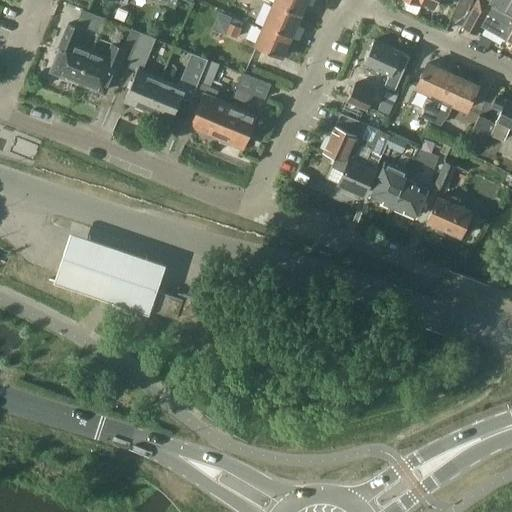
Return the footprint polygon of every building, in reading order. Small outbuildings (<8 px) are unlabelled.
[(273,0),(273,1),(300,13),(305,0),(273,0)] [(414,0),(432,8),(435,0),(414,0)] [(457,0),(449,19),(460,24),(471,0),(457,0)] [(505,37),(511,41),(511,15),(495,6),(484,0),(474,0),(461,24),(475,32),(484,16),(509,30),(505,37)] [(511,0),(484,0),(495,6),(511,15),(511,0)] [(264,22),(290,34),(300,13),(273,1),(264,22)] [(77,22),(99,31),(104,18),(81,9),(77,22)] [(223,32),(235,37),(240,25),(228,20),(223,32)] [(79,82),(91,51),(77,45),(74,42),(80,27),(67,22),(57,47),(59,48),(51,68),(65,74),(64,76),(79,82)] [(290,34),(264,22),(254,44),(281,56),(290,34)] [(121,58),(128,62),(127,65),(128,65),(139,39),(142,32),(131,27),(123,47),(113,43),(106,57),(91,51),(79,82),(90,87),(91,85),(105,91),(109,81),(113,71),(116,72),(121,58)] [(138,69),(125,99),(149,108),(161,77),(142,69),(148,56),(155,37),(142,32),(139,39),(128,65),(138,69)] [(364,58),(362,62),(389,73),(384,84),(395,89),(410,56),(409,55),(372,39),(367,51),(365,50),(363,56),(364,58)] [(198,80),(207,59),(191,52),(178,84),(161,77),(149,108),(172,118),(183,90),(192,94),(198,80)] [(208,86),(209,84),(218,63),(207,59),(198,80),(192,94),(201,97),(190,125),(217,136),(229,103),(214,97),(217,90),(208,86)] [(441,98),(452,75),(427,64),(417,87),(441,98)] [(264,97),(270,83),(265,81),(242,71),(238,81),(236,86),(264,97)] [(452,75),(441,98),(431,121),(439,125),(446,115),(452,102),(466,109),(476,85),(452,75)] [(367,107),(374,91),(354,82),(347,98),(367,107)] [(384,95),(378,109),(389,114),(397,94),(387,89),(384,95)] [(466,143),(477,148),(485,130),(503,139),(510,125),(511,126),(511,100),(506,97),(505,99),(496,94),(491,105),(500,109),(494,121),(479,114),(466,143)] [(229,103),(217,136),(243,147),(256,114),(229,103)] [(422,114),(432,119),(438,104),(425,103),(422,114)] [(344,160),(347,154),(354,157),(359,144),(352,141),(355,135),(359,137),(365,123),(341,113),(335,125),(334,125),(323,151),(344,160)] [(390,134),(379,129),(371,149),(381,153),(390,134)] [(408,140),(391,132),(386,145),(402,153),(408,140)] [(438,156),(418,147),(413,159),(433,168),(438,156)] [(363,194),(375,169),(349,157),(338,182),(363,194)] [(434,185),(445,189),(455,165),(445,160),(434,185)] [(381,169),(369,196),(392,206),(405,178),(404,178),(407,171),(404,170),(405,168),(399,165),(398,167),(384,161),(381,169)] [(405,178),(392,206),(393,206),(408,213),(414,216),(424,194),(426,189),(426,188),(405,178)] [(471,210),(438,195),(426,220),(460,235),(471,210)] [(167,261),(71,229),(64,250),(54,280),(150,311),(161,281),(167,261)] [(178,310),(193,315),(199,297),(183,291),(180,298),(159,291),(153,309),(176,317),(178,310)]
